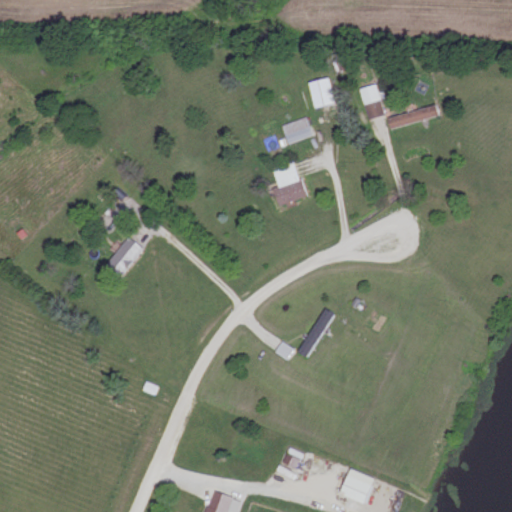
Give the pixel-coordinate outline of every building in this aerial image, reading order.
[(337,105),(331,78),(310,83),(316,109),(337,105)] [(391,113),(379,84),(360,91),(372,121),(391,113)] [(441,119),(439,108),(390,117),(392,128),(441,119)] [(315,136),(308,118),(284,128),(291,145),(315,136)] [(309,197),(295,162),(275,170),(282,189),(275,192),(282,208),(309,197)] [(108,267),(124,279),(146,250),(130,238),(108,267)] [(335,315),(326,309),(300,354),(310,360),(335,315)] [(341,495),(365,506),(375,486),(350,474),(341,495)]
